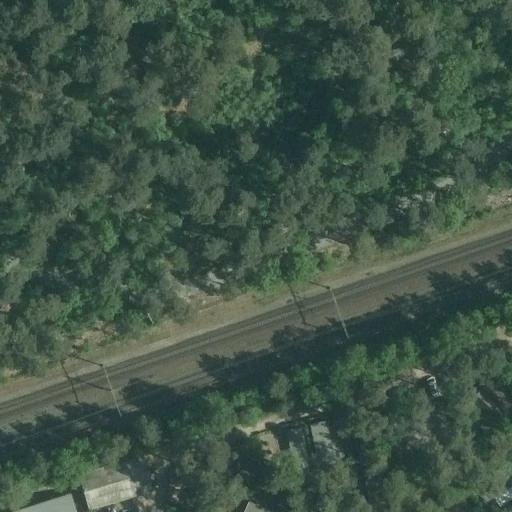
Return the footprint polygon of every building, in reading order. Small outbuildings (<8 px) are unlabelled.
[(510,407),(485,385),(466,406),(491,428),(510,407)] [(440,408),(399,421),(406,442),(408,448),(449,436),(440,408)] [(290,422),(277,424),(278,438),(292,436),(290,422)] [(468,451),(464,438),(440,445),(444,458),(468,451)] [(222,447),(232,470),(249,464),(239,440),(222,447)] [(143,456),(78,476),(89,511),(153,492),(143,456)] [(424,511),(459,511),(466,508),(451,486),(421,507),(424,511)] [(74,511),(69,498),(22,511),(74,511)]
